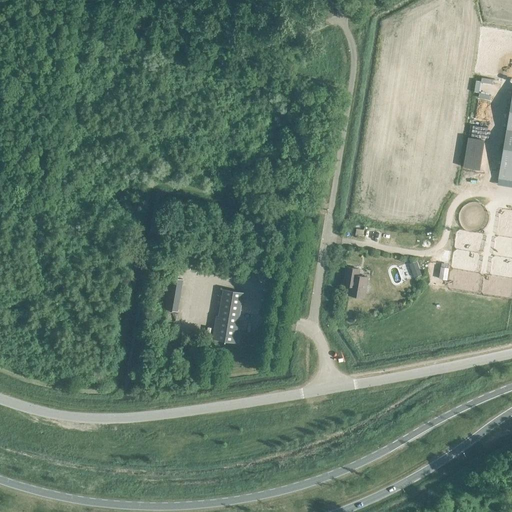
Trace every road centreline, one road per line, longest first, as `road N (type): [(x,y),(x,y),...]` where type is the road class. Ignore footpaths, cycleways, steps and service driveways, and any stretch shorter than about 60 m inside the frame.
road 1 (secondary): [(511,386),(334,474),(218,503),(99,503),(0,479)]
road 2 (unclassified): [(0,399),(67,418),(132,420),(333,387),(312,322),(329,213)]
road 3 (secondary): [(339,511),(408,481),(511,412)]
